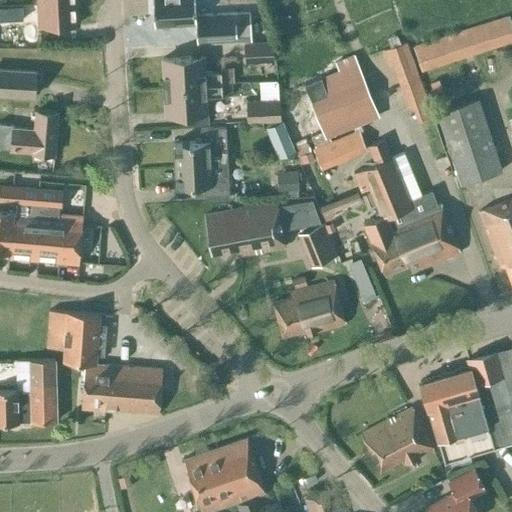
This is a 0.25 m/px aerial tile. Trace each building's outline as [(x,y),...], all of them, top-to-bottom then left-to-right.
[(194,0),(152,0),(154,26),(196,24),(197,42),(251,40),(250,12),(196,15),(194,0)] [(76,2),(39,4),(40,26),(77,24),(76,2)] [(8,9),(0,9),(0,20),(9,20),(8,9)] [(511,26),(508,15),(412,47),(421,71),(511,41),(511,26)] [(386,38),(390,47),(400,43),(396,34),(386,38)] [(245,61),(273,59),(272,41),(244,43),(245,61)] [(405,42),(382,51),(389,68),(392,67),(408,109),(412,107),(426,103),(427,102),(405,42)] [(339,70),(303,84),(325,139),(353,127),(360,124),(367,122),(364,115),(376,110),(353,55),(336,62),(339,70)] [(163,86),(221,83),(221,71),(205,72),(204,56),(162,58),(163,86)] [(232,66),(222,67),(222,82),(233,81),(232,66)] [(0,67),(0,94),(35,97),(36,70),(0,67)] [(437,82),(429,85),(433,95),(441,92),(437,82)] [(222,96),(221,83),(163,86),(165,114),(207,112),(206,97),(222,96)] [(232,83),(221,84),(222,96),(232,95),(232,83)] [(460,185),(502,171),(477,98),(436,112),(460,185)] [(248,121),(279,119),(278,99),(247,101),(248,121)] [(0,123),(0,148),(10,149),(32,151),(32,152),(54,154),(57,112),(36,110),(34,129),(13,127),(14,125),(0,123)] [(295,151),(283,120),(265,128),(278,158),(295,151)] [(173,143),(174,166),(227,163),(225,127),(200,129),(201,141),(173,143)] [(359,131),(358,129),(355,131),(325,144),(320,132),(311,135),(316,147),(313,148),(322,170),(336,164),(367,150),(359,131)] [(391,156),(383,138),(367,144),(375,162),(351,172),(359,192),(369,188),(378,211),(374,213),(375,217),(362,222),(383,275),(406,266),(405,264),(416,259),(419,268),(460,252),(440,202),(436,203),(431,190),(408,199),(391,156)] [(311,152),(298,157),(301,164),(313,159),(311,152)] [(227,163),(174,166),(176,187),(203,186),(204,198),(229,197),(227,163)] [(278,196),(298,195),(297,171),(276,172),(278,196)] [(60,206),(61,206),(62,191),(0,185),(0,251),(9,252),(8,258),(78,264),(82,216),(59,214),(60,206)] [(361,199),(357,190),(319,206),(326,221),(335,217),(332,211),(361,199)] [(511,197),(478,210),(499,267),(504,265),(511,285),(511,197)] [(278,207),(277,207),(281,230),(282,230),(287,229),(320,222),(312,201),(286,205),(278,207)] [(241,255),(284,248),(281,230),(277,207),(276,202),(205,216),(211,253),(234,249),(241,255)] [(326,226),(325,223),(298,233),(311,266),(337,256),(328,233),(326,226)] [(334,230),(332,224),(326,226),(328,233),(334,230)] [(344,262),(352,280),(371,270),(362,253),(344,262)] [(58,277),(65,277),(66,263),(59,262),(58,277)] [(304,277),(292,280),(294,287),(306,284),(304,277)] [(297,336),(345,323),(333,279),(288,291),(289,298),(272,302),(281,336),(296,332),(297,336)] [(99,314),(66,311),(49,310),(46,347),(63,348),(62,361),(84,362),(81,407),(158,413),(162,368),(103,364),(95,363),(99,314)] [(471,366),(494,447),(511,442),(511,342),(511,344),(511,346),(467,358),(469,367),(471,366)] [(0,422),(18,422),(18,419),(31,419),(31,421),(56,421),(54,359),(29,359),(30,390),(0,390),(0,422)] [(444,462),(494,447),(471,366),(469,367),(419,381),(427,408),(428,407),(444,462)] [(404,465),(433,449),(411,406),(360,433),(380,470),(401,459),(404,465)] [(287,511),(286,507),(281,508),(279,501),(259,507),(255,495),(265,491),(247,437),(183,459),(201,511),(203,511),(237,501),(240,511),(287,511)] [(473,468),(448,481),(454,492),(426,507),(428,511),(476,511),(469,497),(484,489),(473,468)] [(127,476),(118,478),(120,487),(129,485),(127,476)] [(335,511),(332,502),(328,490),(305,498),(309,511),(310,511),(335,511)]
